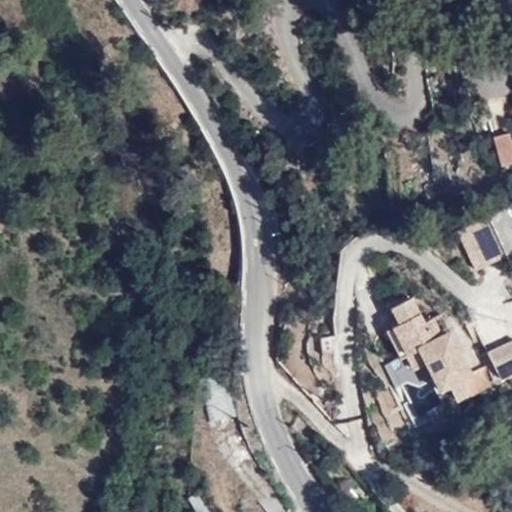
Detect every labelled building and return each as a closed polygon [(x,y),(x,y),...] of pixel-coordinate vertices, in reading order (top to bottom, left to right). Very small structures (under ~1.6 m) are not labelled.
[(511,135),(511,130),(495,135),(503,164),(511,161),(511,135)] [(508,254),(489,214),(460,228),(478,268),(508,254)] [(459,365),(444,336),(434,318),(426,322),(412,297),(399,303),(408,319),(401,322),(395,325),(410,354),(417,368),(428,362),(437,378),(445,373),(451,384),(457,398),(472,390),(466,377),(472,373),(467,361),(459,365)] [(408,319),(399,303),(393,307),(401,322),(408,319)] [(410,354),(395,325),(388,329),(403,357),(410,354)] [(452,332),(444,336),(459,365),(467,361),(452,332)] [(503,375),(511,370),(511,340),(491,351),(503,375)] [(442,389),(451,384),(445,373),(437,378),(442,389)] [(220,388),(210,392),(218,419),(227,416),(220,388)]
